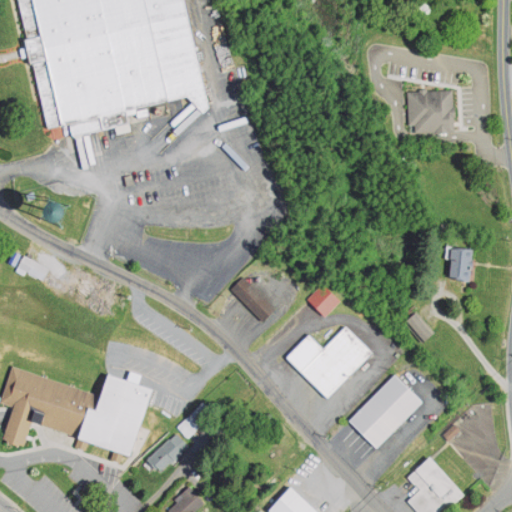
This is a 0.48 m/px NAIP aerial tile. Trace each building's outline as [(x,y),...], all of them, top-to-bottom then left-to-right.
[(182,0),(12,0),(43,133),(67,128),(69,139),(100,132),(97,121),(185,101),(201,117),(208,111),(182,0)] [(408,90),(410,132),(456,130),(454,88),(408,90)] [(448,243),(446,279),(470,281),(473,245),(448,243)] [(234,288),(263,320),(275,308),(246,277),(234,288)] [(342,304),(325,285),(308,299),(325,318),(342,304)] [(415,309),(433,331),(420,342),(401,320),(415,309)] [(280,358),(320,399),(365,355),(339,329),(317,350),(303,336),(280,358)] [(195,352),(185,344),(172,360),(181,368),(195,352)] [(11,363),(0,395),(0,401),(12,406),(1,439),(22,447),(31,420),(73,434),(71,442),(81,446),(88,438),(115,448),(137,454),(157,388),(132,378),(114,374),(103,408),(95,406),(101,392),(11,363)] [(387,379),(342,425),(371,453),(416,407),(387,379)] [(460,430),(451,439),(444,431),(454,423),(460,430)] [(174,431),(147,458),(160,472),(188,445),(174,431)] [(430,455),(464,492),(442,511),(419,511),(408,499),(420,488),(408,475),(430,455)] [(188,484),(174,499),(177,501),(168,510),(169,511),(196,511),(206,502),(188,484)] [(277,511),(274,509),(298,484),(327,511),(277,511)]
